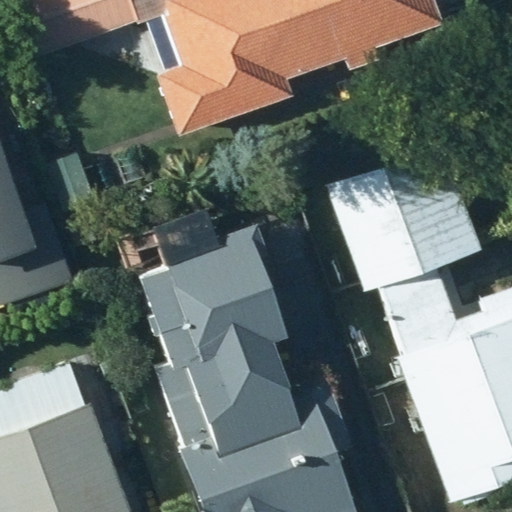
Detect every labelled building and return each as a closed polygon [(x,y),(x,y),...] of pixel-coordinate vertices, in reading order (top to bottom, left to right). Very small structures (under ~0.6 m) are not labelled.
[(15,0),(36,59),(164,14),(183,68),(159,76),(179,136),(298,95),(291,77),(347,59),(351,71),(384,60),(379,46),(448,23),(440,0),(15,0)] [(511,79),(466,96),(511,222),(511,79)] [(0,306),(74,282),(48,204),(28,211),(0,125),(0,306)] [(367,293),(376,289),(457,504),(511,483),(511,288),(457,308),(441,268),(488,251),(448,144),(328,189),(367,293)] [(127,370),(146,424),(263,385),(248,344),(261,339),(235,264),(245,260),(232,226),(193,240),(183,212),(129,230),(142,269),(110,280),(140,365),(127,370)] [(0,511),(134,511),(105,430),(130,421),(109,359),(75,371),(72,362),(0,387),(0,511)] [(297,372),(263,385),(146,424),(154,449),(148,451),(170,511),(328,511),(310,458),(326,452),(297,372)]
